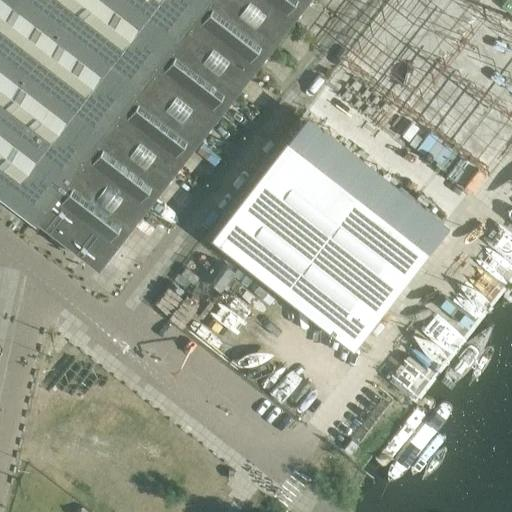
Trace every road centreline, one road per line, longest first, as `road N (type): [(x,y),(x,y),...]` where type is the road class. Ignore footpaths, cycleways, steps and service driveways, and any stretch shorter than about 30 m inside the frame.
road 1 (unclassified): [(116,323),(361,0)]
road 2 (unknown): [(286,465),(511,189)]
road 3 (unclassified): [(270,443),(116,323)]
road 4 (unclassified): [(116,323),(0,232)]
road 5 (unknown): [(511,98),(457,37),(450,14),(457,0)]
